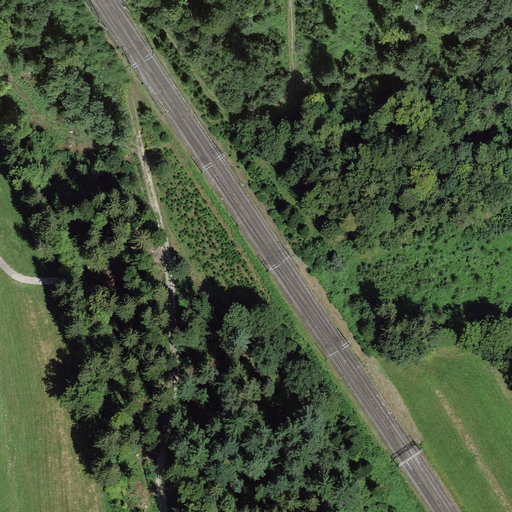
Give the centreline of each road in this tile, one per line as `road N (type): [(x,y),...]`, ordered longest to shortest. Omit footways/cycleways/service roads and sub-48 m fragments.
road 1 (track): [(143,126),(176,306),(166,511)]
road 2 (track): [(209,93),(356,297)]
road 3 (track): [(209,93),(246,107),(276,105),(293,93),(292,0)]
